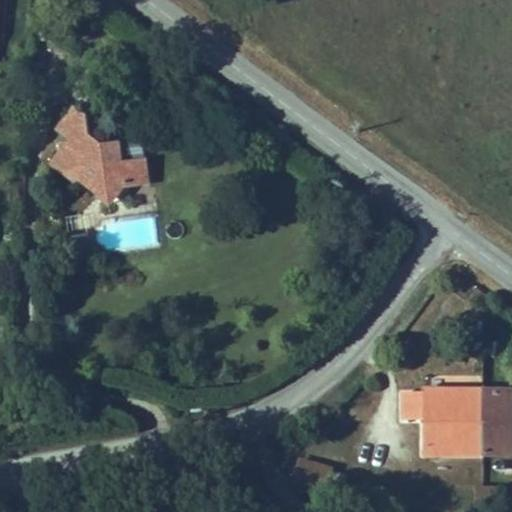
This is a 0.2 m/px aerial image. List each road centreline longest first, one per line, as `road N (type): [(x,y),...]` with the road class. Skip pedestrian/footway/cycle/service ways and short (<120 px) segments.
road 1 (tertiary): [(0,472),(196,439),(249,420),(344,358),(454,232)]
road 2 (tertiary): [(454,232),(149,0)]
